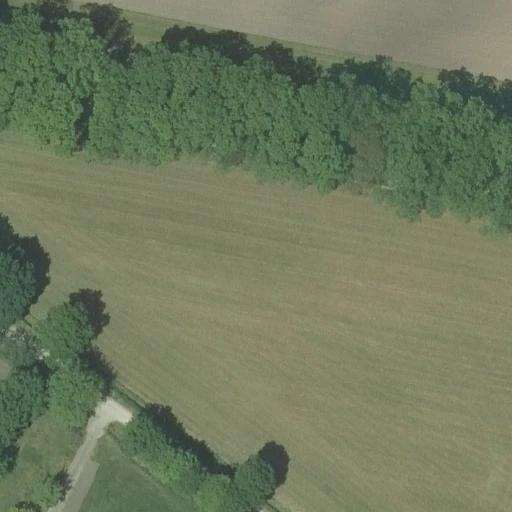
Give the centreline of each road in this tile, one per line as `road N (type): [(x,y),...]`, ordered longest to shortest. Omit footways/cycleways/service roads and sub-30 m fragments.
road 1 (track): [(0,96),(511,191)]
road 2 (unclassified): [(49,511),(105,399),(0,325)]
road 3 (track): [(251,511),(105,399)]
